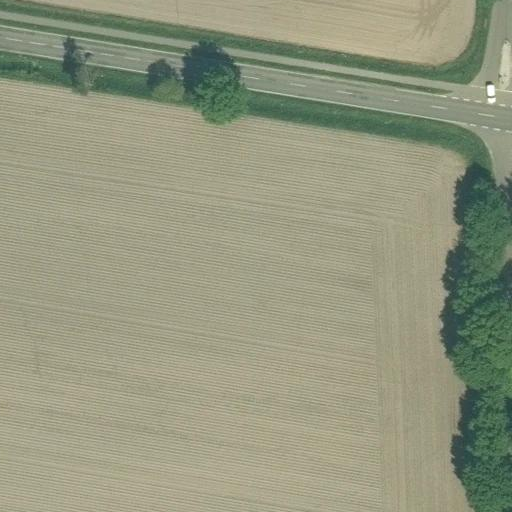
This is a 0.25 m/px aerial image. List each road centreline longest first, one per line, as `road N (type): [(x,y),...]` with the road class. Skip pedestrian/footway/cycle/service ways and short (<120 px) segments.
road 1 (tertiary): [(0,41),(509,121)]
road 2 (unclassified): [(511,393),(509,121)]
road 3 (residential): [(509,121),(508,0)]
